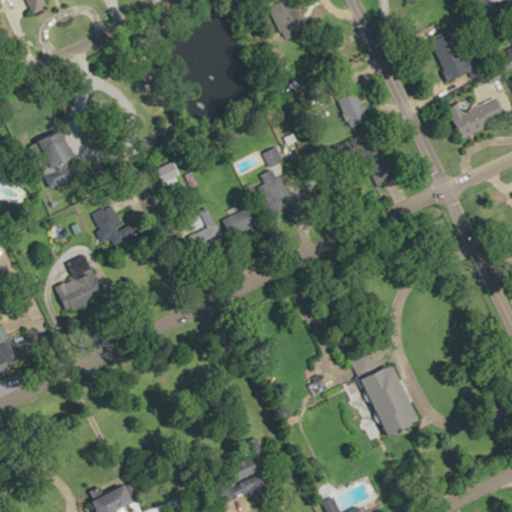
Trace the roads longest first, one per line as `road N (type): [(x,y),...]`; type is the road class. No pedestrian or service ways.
road 1 (tertiary): [(511,154),(0,401)]
road 2 (residential): [(301,511),(196,302)]
road 3 (residential): [(441,189),(346,0)]
road 4 (residential): [(0,78),(163,0)]
road 5 (tertiary): [(511,332),(441,189)]
